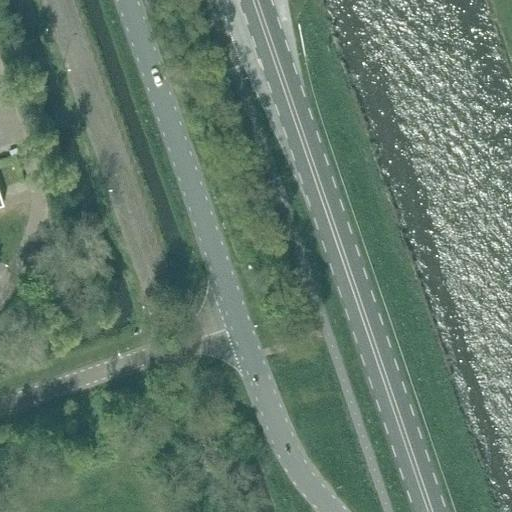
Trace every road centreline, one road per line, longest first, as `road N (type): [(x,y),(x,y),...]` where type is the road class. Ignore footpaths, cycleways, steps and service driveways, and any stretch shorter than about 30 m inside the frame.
road 1 (primary): [(430,511),(255,0)]
road 2 (unclassified): [(238,326),(127,0)]
road 3 (unclassified): [(0,407),(238,326)]
road 4 (unclassified): [(332,511),(272,419),(238,326)]
